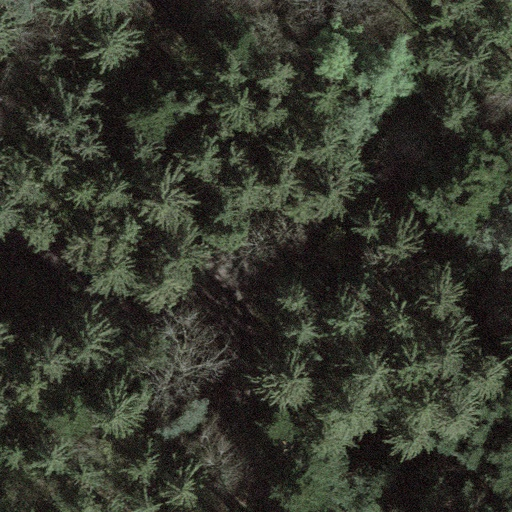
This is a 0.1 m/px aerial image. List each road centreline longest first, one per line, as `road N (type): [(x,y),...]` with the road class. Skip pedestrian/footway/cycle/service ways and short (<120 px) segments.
road 1 (track): [(511,100),(210,289),(0,400)]
road 2 (track): [(269,511),(210,289)]
road 3 (track): [(0,241),(210,289)]
